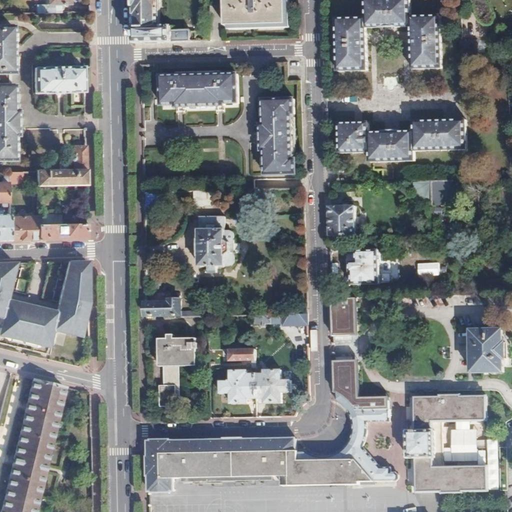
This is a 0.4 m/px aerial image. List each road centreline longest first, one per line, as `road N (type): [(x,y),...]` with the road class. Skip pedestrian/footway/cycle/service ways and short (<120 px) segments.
road 1 (residential): [(120,433),(325,430),(313,49)]
road 2 (residential): [(113,55),(313,49)]
road 3 (secondary): [(113,55),(117,248)]
road 4 (secondary): [(117,248),(119,383)]
road 5 (residential): [(0,359),(119,383)]
road 6 (unknown): [(357,351),(367,382),(383,394),(451,387)]
